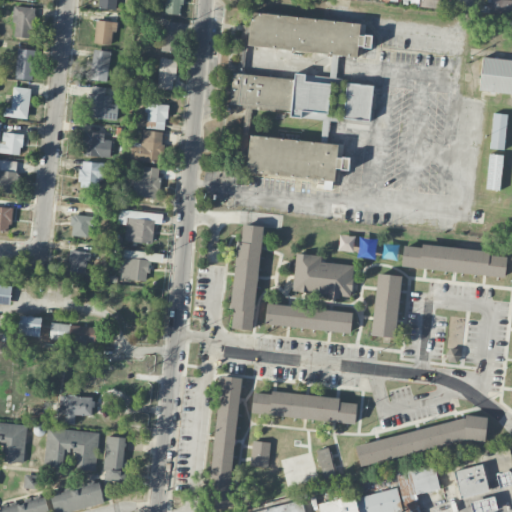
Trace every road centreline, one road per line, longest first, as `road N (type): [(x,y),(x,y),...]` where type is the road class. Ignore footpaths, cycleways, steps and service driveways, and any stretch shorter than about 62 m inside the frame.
road 1 (residential): [(207,0),(158,511)]
road 2 (residential): [(68,0),(41,256)]
